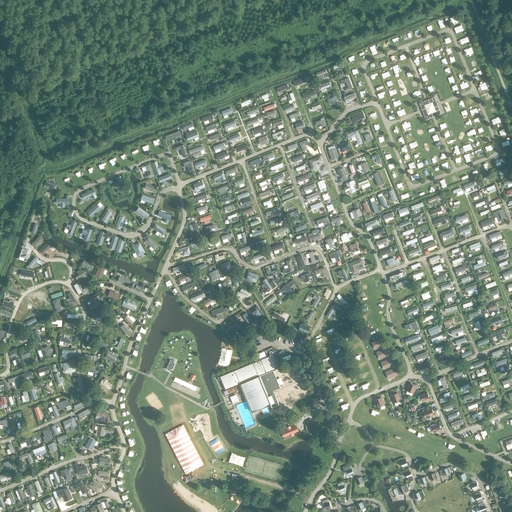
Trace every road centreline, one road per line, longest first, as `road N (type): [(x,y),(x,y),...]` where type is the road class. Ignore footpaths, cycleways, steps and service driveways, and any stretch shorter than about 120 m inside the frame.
road 1 (unclassified): [(410,375),(369,241),(347,218),(316,139),(303,136),(183,185),(184,223),(112,405),(124,453),(112,486),(122,511)]
road 2 (unclassified): [(339,446),(298,348),(335,288)]
